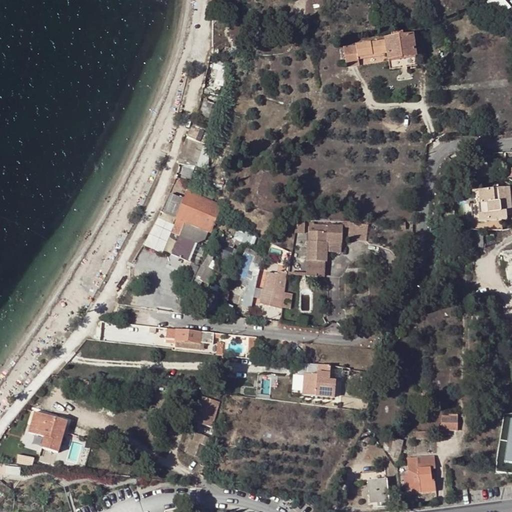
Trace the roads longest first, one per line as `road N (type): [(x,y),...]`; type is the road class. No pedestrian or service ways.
road 1 (unclassified): [(94,309),(369,339),(410,306),(436,149),(511,139)]
road 2 (unclassified): [(156,511),(213,496),(277,511)]
